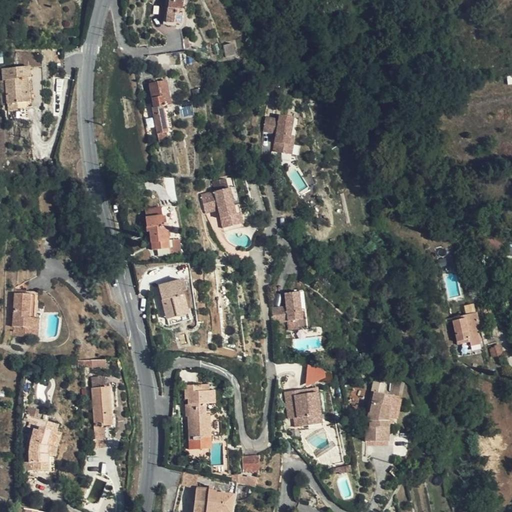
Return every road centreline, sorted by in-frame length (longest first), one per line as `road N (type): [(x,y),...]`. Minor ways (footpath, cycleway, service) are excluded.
road 1 (unclassified): [(103,0),(87,114),(147,404),(142,511)]
road 2 (unknown): [(147,404),(165,401),(171,369),(207,364),(236,383),(244,441),(256,450),(270,443),(271,353),(258,261)]
